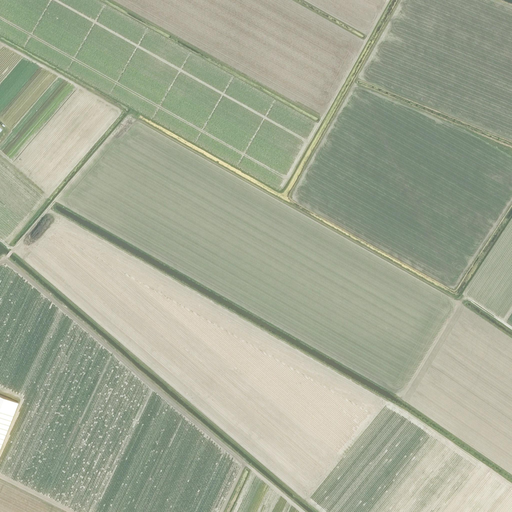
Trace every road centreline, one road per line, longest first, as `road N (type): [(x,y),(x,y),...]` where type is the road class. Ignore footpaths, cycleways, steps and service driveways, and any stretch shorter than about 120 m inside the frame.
road 1 (track): [(319,511),(13,249)]
road 2 (track): [(6,258),(303,511)]
road 3 (track): [(511,485),(386,400),(215,304)]
road 4 (track): [(13,249),(133,114),(196,0)]
road 5 (track): [(215,304),(48,208)]
